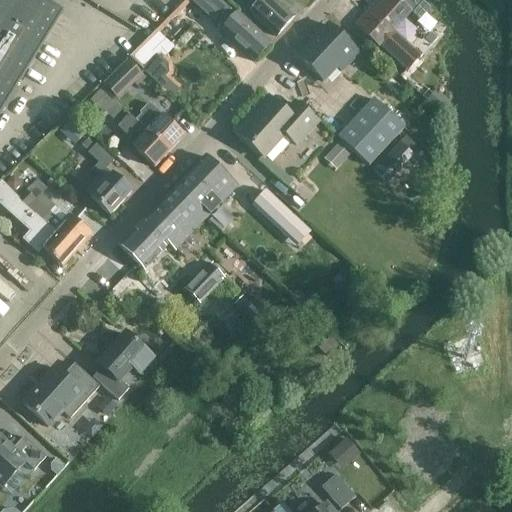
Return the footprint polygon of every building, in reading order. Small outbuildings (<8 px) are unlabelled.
[(0,0),(0,115),(62,14),(38,0),(0,0)] [(270,45),(219,0),(215,0),(202,15),(214,26),(216,24),(224,31),(221,33),(254,63),(270,45)] [(270,0),(254,0),(259,3),(249,14),(261,25),(276,38),(293,20),(278,7),(270,0)] [(410,14),(395,0),(384,0),(369,18),(366,15),(355,27),(378,48),(379,47),(406,72),(418,59),(392,35),(410,14)] [(357,54),(342,40),(328,26),(312,43),(315,46),(301,61),(298,58),(297,59),(322,83),(336,69),(340,73),(357,54)] [(117,101),(141,77),(128,62),(103,86),(117,101)] [(161,62),(152,72),(162,81),(168,75),(167,68),(161,62)] [(101,115),(103,113),(112,122),(121,112),(99,91),(88,103),(101,115)] [(262,159),(283,136),(297,145),(316,124),(295,105),(285,116),(268,100),(257,112),(260,114),(238,137),(262,159)] [(373,101),(338,139),(369,168),(404,129),(373,101)] [(135,122),(169,153),(184,138),(162,117),(161,118),(148,106),(138,116),(139,117),(135,122)] [(68,116),(65,120),(73,127),(76,124),(68,116)] [(133,149),(140,155),(154,169),(169,153),(135,122),(129,116),(117,128),(130,141),(137,134),(142,139),(133,149)] [(406,137),(374,172),(386,183),(412,156),(410,155),(417,147),(406,137)] [(84,194),(94,204),(109,218),(130,194),(105,171),(113,163),(96,147),(95,147),(87,140),(80,148),(88,155),(87,156),(99,166),(92,174),(97,179),(84,194)] [(118,248),(133,261),(144,272),(168,246),(175,252),(236,189),(204,158),(118,248)] [(13,177),(5,185),(13,193),(21,185),(13,177)] [(50,179),(44,185),(49,189),(54,183),(50,179)] [(19,200),(17,201),(35,217),(55,235),(63,225),(61,223),(65,219),(54,209),(55,208),(53,206),(42,196),(47,191),(37,181),(35,183),(19,200)] [(1,184),(0,185),(0,205),(25,228),(30,232),(22,241),(30,249),(38,256),(42,251),(47,256),(62,269),(76,254),(55,235),(35,217),(17,201),(19,200),(1,184)] [(286,189),(278,197),(297,215),(306,206),(288,188),(287,188),(286,189)] [(55,235),(76,254),(91,237),(70,218),(63,225),(55,235)] [(183,289),(198,303),(221,279),(206,265),(183,289)] [(243,298),(234,307),(256,329),(265,320),(243,298)] [(325,333),(312,344),(326,359),(338,348),(325,333)] [(98,366),(113,379),(118,383),(131,368),(139,375),(152,360),(125,335),(98,366)] [(54,370),(22,405),(48,429),(62,413),(70,420),(99,389),(74,366),(63,378),(54,370)] [(107,399),(97,410),(107,419),(117,408),(107,399)] [(264,408),(256,416),(262,423),(271,414),(264,408)] [(0,439),(0,487),(2,489),(25,464),(34,472),(45,459),(23,439),(13,451),(0,439)] [(346,440),(328,456),(342,472),(360,456),(346,440)] [(55,461),(50,466),(50,473),(56,478),(64,469),(55,461)] [(322,490),(341,511),(354,500),(336,478),(322,490)]
